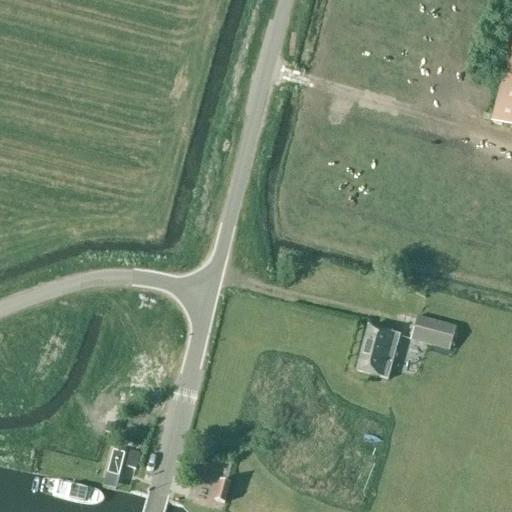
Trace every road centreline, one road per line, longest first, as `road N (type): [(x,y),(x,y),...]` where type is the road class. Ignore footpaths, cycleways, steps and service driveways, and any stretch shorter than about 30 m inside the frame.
road 1 (unclassified): [(207,295),(285,0)]
road 2 (unclassified): [(152,511),(207,295)]
road 3 (unclassified): [(207,295),(146,280),(94,279),(0,310)]
